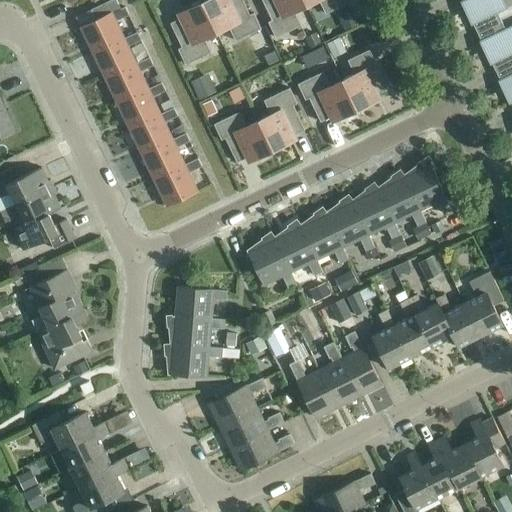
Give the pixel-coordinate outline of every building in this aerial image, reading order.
[(93,53),(124,38),(116,21),(129,15),(125,7),(120,9),(116,0),(110,0),(91,9),(96,20),(81,27),(93,53)] [(207,0),(202,3),(216,32),(228,26),(235,41),(261,28),(253,13),(249,15),(242,0),(207,0)] [(306,5),(303,0),(261,0),(271,20),(268,22),(275,37),(301,25),(294,10),(306,5)] [(303,0),(306,5),(317,0),(318,0),(325,14),(347,4),(345,0),(303,0)] [(511,0),(461,0),(511,106),(511,0)] [(216,32),(202,3),(186,10),(188,15),(170,23),(181,47),(178,49),(185,64),(211,52),(204,38),(216,32)] [(345,30),(357,23),(351,11),(338,17),(345,30)] [(124,38),(93,53),(105,78),(136,63),(128,46),(141,40),(137,32),(124,38)] [(316,34),(305,39),(309,48),(320,43),(316,34)] [(333,58),(346,52),(339,38),(326,44),(333,58)] [(322,47),(306,54),(313,67),(328,59),(322,47)] [(137,54),(141,61),(149,57),(146,50),(137,54)] [(355,75),(342,81),(356,110),(372,102),(370,98),(388,90),(369,50),(348,60),(355,75)] [(289,75),(306,64),(298,51),(280,61),(289,75)] [(274,52),(263,57),(268,67),(279,61),(274,52)] [(82,54),(66,61),(73,76),(89,70),(82,54)] [(136,63),(105,78),(118,104),(148,89),(140,71),(153,65),(149,57),(136,63)] [(356,110),(342,81),(330,87),(323,72),(298,84),(305,100),(309,99),(320,122),(338,113),(340,118),(356,110)] [(216,92),(208,73),(191,81),(199,99),(216,92)] [(158,76),(150,80),(153,86),(161,82),(158,76)] [(153,86),(148,89),(118,104),(130,129),(160,114),(152,97),(165,90),(161,82),(153,86)] [(258,121),(273,150),(289,142),(287,138),(304,130),(293,106),(297,104),(289,88),(264,100),(271,115),(258,121)] [(0,136),(14,130),(0,99),(0,136)] [(170,100),(159,105),(163,113),(173,108),(170,100)] [(208,116),(217,112),(211,100),(202,104),(208,116)] [(163,113),(160,114),(130,129),(142,154),(173,139),(164,122),(177,116),(173,108),(163,113)] [(273,150),(258,121),(246,127),(239,112),(214,125),(221,140),(225,138),(237,162),(254,154),(256,158),(273,150)] [(322,125),(327,139),(343,134),(339,120),(322,125)] [(181,127),(172,131),(175,138),(185,133),(181,127)] [(175,138),(173,139),(142,154),(154,180),(185,164),(176,147),(189,141),(186,133),(185,133),(175,138)] [(416,174),(405,179),(420,209),(437,200),(443,213),(452,210),(432,168),(434,166),(428,157),(413,168),(413,169),(416,174)] [(185,164),(154,180),(166,205),(197,190),(188,172),(202,166),(198,158),(185,164)] [(16,204),(54,186),(51,180),(48,181),(41,167),(16,179),(11,169),(0,173),(0,198),(11,193),(16,204)] [(390,186),(379,191),(394,221),(411,213),(417,226),(426,222),(420,209),(405,179),(400,171),(387,180),(388,181),(390,186)] [(400,234),(394,221),(379,191),(374,183),(361,193),(362,194),(364,198),(354,203),(368,234),(385,225),(392,238),(400,234)] [(54,186),(16,204),(22,216),(10,221),(14,230),(49,213),(49,214),(61,208),(54,194),(57,193),(54,186)] [(339,211),(328,216),(342,246),(359,238),(366,251),(372,248),(374,247),(368,234),(354,203),(349,195),(336,205),(337,206),(339,211)] [(312,223),(302,228),(316,258),(334,250),(340,263),(348,259),(342,246),(328,216),(322,208),(309,217),(310,218),(312,223)] [(49,213),(14,230),(24,250),(49,238),(54,249),(75,239),(66,219),(54,225),(49,214),(49,213)] [(316,258),(302,228),(296,220),(283,230),(284,231),(287,236),(276,241),(290,271),(308,262),(314,275),(322,271),(316,258)] [(440,220),(430,225),(434,234),(444,229),(440,220)] [(413,229),(418,241),(431,235),(426,223),(413,229)] [(260,247),(249,253),(263,284),(282,275),(288,288),(297,284),(290,271),(276,241),(270,233),(258,242),(258,243),(260,247)] [(393,252),(406,247),(400,235),(388,241),(393,252)] [(366,251),(364,252),(367,259),(376,255),(372,248),(366,251)] [(425,281),(441,274),(433,256),(417,262),(425,281)] [(407,261),(392,268),(395,275),(410,269),(407,261)] [(67,269),(30,286),(30,287),(49,327),(84,310),(74,291),(77,289),(67,269)] [(351,271),(334,279),(340,292),(357,283),(351,271)] [(476,297),(464,303),(480,335),(502,324),(493,305),(503,300),(489,271),(469,281),(476,297)] [(179,287),(176,315),(210,318),(212,299),(226,300),(227,291),(179,287)] [(18,310),(28,306),(22,291),(12,295),(18,310)] [(368,309),(358,291),(346,297),(356,315),(368,309)] [(480,335),(464,303),(451,309),(444,294),(433,299),(436,304),(436,303),(453,335),(453,336),(458,346),(480,335)] [(436,303),(436,304),(423,310),(416,295),(407,299),(432,346),(453,336),(453,335),(436,303)] [(352,316),(343,298),(329,305),(338,323),(352,316)] [(406,319),(393,325),(410,357),(432,346),(407,299),(398,303),(406,319)] [(49,327),(37,332),(55,369),(93,350),(85,333),(81,335),(76,325),(88,319),(84,310),(49,327)] [(265,328),(276,323),(270,310),(259,315),(265,328)] [(410,357),(393,325),(386,310),(377,314),(385,329),(372,336),(389,368),(410,357)] [(169,315),(163,316),(164,328),(165,328),(167,342),(167,345),(174,344),(208,347),(210,328),(224,329),(225,319),(210,318),(176,315),(171,315),(171,317),(169,317),(169,315)] [(291,350),(279,326),(264,334),(276,357),(291,350)] [(354,352),(341,358),(360,396),(381,385),(354,331),(345,336),(350,347),(352,347),(354,352)] [(235,333),(225,333),(225,345),(235,345),(235,333)] [(245,344),(251,356),(266,348),(260,336),(245,344)] [(167,342),(160,343),(161,354),(163,354),(164,373),(171,374),(206,377),(207,356),(222,357),(222,348),(208,347),(174,344),(167,345),(167,342)] [(341,358),(333,342),(323,347),(329,358),(330,357),(333,362),(319,369),(338,407),(360,396),(341,358)] [(338,407),(319,369),(305,376),(303,371),(304,371),(299,359),(289,364),(316,418),(338,407)] [(76,374),(87,369),(84,361),(73,366),(76,374)] [(219,426),(257,407),(251,395),(267,387),(262,378),(208,404),(219,426)] [(93,390),(89,381),(80,385),(84,394),(93,390)] [(287,394),(279,398),(283,405),(291,401),(287,394)] [(263,420),(257,407),(219,426),(229,448),(267,429),(268,430),(284,422),(279,412),(263,420)] [(93,427),(86,412),(65,422),(60,411),(32,425),(41,443),(57,440),(62,449),(95,432),(93,427)] [(465,444),(481,476),(503,465),(494,448),(505,443),(492,418),(482,423),(480,419),(470,424),(477,438),(465,444)] [(95,432),(62,449),(71,468),(105,451),(99,439),(111,432),(106,421),(93,427),(95,432)] [(273,442),(268,430),(267,429),(229,448),(240,470),(294,444),(289,434),(273,442)] [(481,476),(465,444),(452,450),(445,437),(436,441),(459,487),(481,476)] [(434,459),(422,465),(438,498),(459,487),(436,441),(427,446),(434,459)] [(105,451),(71,468),(81,487),(114,471),(116,475),(117,475),(129,469),(124,458),(111,464),(105,451)] [(438,498),(422,465),(415,452),(406,456),(413,470),(400,476),(406,489),(395,494),(404,511),(418,511),(417,508),(438,498)] [(32,469),(18,477),(25,490),(39,483),(32,469)] [(114,471),(81,487),(85,496),(72,507),(74,511),(106,511),(122,504),(109,510),(104,500),(124,491),(117,475),(116,475),(114,471)] [(364,511),(361,506),(365,504),(358,490),(363,487),(363,489),(375,483),(370,474),(316,500),(322,511),(364,511)] [(31,510),(47,503),(38,485),(24,492),(22,492),(31,510)] [(396,511),(392,503),(385,506),(382,511),(396,511)]
